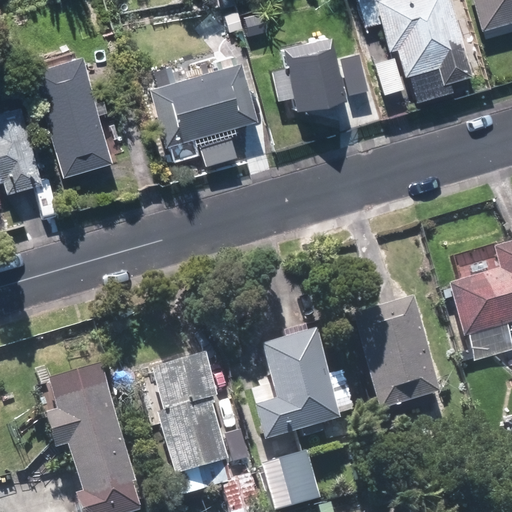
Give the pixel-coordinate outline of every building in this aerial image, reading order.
[(462,79),(437,0),(388,0),(367,7),(382,54),(389,52),(397,79),(428,69),(434,88),(462,79)] [(511,0),(462,0),(472,33),(511,21),(511,0)] [(211,55),(229,35),(207,14),(188,34),(211,55)] [(241,16),(242,38),(263,36),(262,15),(241,16)] [(334,101),(318,43),(274,55),(289,113),(334,101)] [(353,55),(330,61),(338,98),(362,93),(353,55)] [(103,166),(67,63),(19,79),(54,182),(103,166)] [(141,93),(158,150),(246,125),(230,68),(141,93)] [(0,194),(31,185),(9,114),(0,116),(0,194)] [(444,289),(457,339),(511,324),(511,249),(486,256),(492,276),(444,289)] [(398,306),(342,323),(371,415),(426,398),(398,306)] [(327,424),(302,338),(252,353),(268,406),(247,412),(257,445),(327,424)] [(156,417),(149,420),(166,479),(217,464),(199,405),(206,403),(194,362),(144,377),(156,417)] [(89,371),(38,385),(47,418),(36,420),(45,453),(56,450),(70,503),(63,505),(65,511),(125,511),(119,491),(122,490),(89,371)] [(299,453),(252,470),(266,511),(278,511),(314,500),(299,453)] [(254,511),(244,475),(213,484),(220,511),(254,511)]
